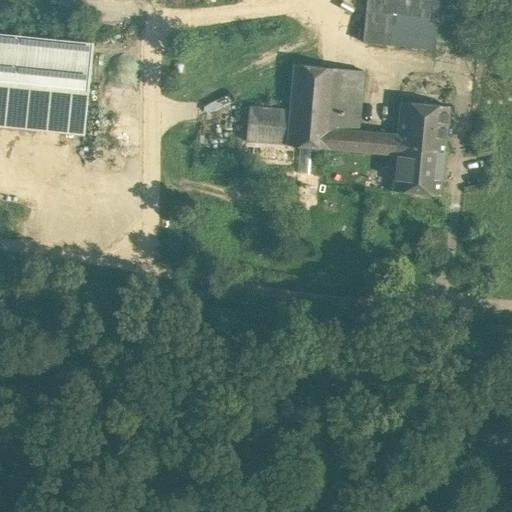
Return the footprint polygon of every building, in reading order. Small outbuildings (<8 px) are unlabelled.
[(439,0),(366,0),(366,12),(390,15),(409,17),(438,19),(439,0)] [(390,15),(366,12),(363,42),(387,44),(390,15)] [(409,17),(390,15),(387,44),(406,46),(409,17)] [(438,19),(409,17),(406,46),(435,49),(438,19)] [(94,43),(0,33),(0,123),(85,132),(94,43)] [(336,68),(295,64),(291,109),(290,123),(330,127),(336,68)] [(363,70),(336,68),(330,127),(357,130),(363,70)] [(449,106),(401,101),(398,134),(397,145),(445,150),(449,106)] [(291,109),(250,105),(247,140),(396,154),(397,145),(398,134),(357,130),(330,127),(290,123),(291,109)] [(445,150),(397,145),(396,154),(393,189),(441,193),(445,150)]
